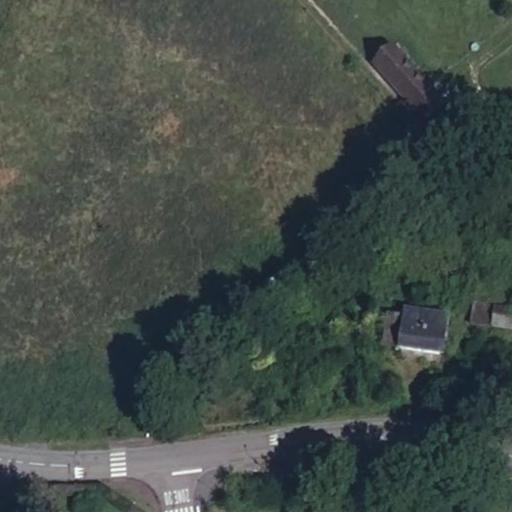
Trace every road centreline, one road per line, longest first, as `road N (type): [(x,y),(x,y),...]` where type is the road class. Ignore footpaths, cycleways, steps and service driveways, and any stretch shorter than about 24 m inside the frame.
road 1 (tertiary): [(511,455),(339,435),(168,456)]
road 2 (tertiary): [(168,456),(75,464),(0,459)]
